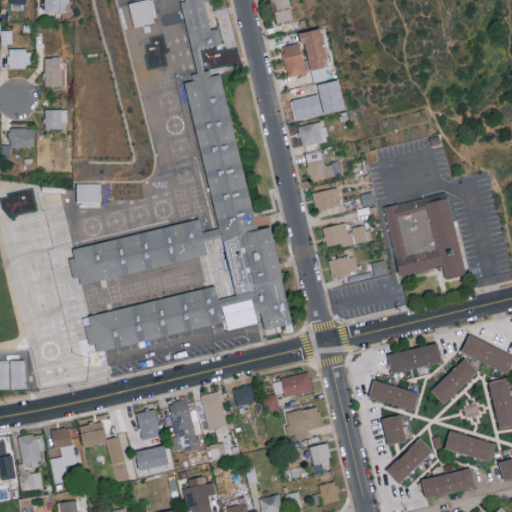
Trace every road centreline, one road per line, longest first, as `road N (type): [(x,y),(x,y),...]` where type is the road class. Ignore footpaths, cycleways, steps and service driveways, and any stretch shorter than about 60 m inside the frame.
road 1 (tertiary): [(0,418),(511,302)]
road 2 (residential): [(327,341),(245,0)]
road 3 (tertiary): [(366,511),(327,341)]
